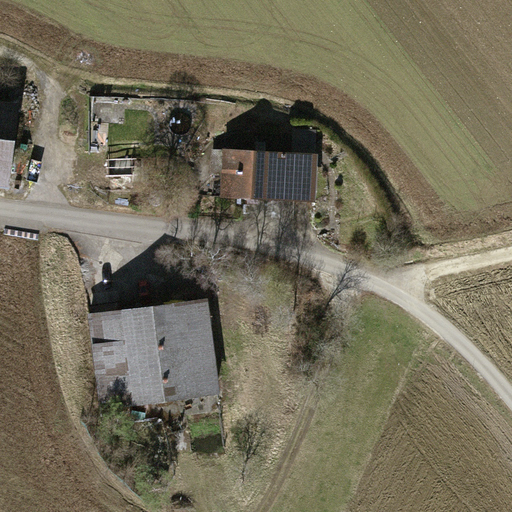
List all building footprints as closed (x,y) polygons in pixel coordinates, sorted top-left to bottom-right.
[(31,106),(0,103),(0,184),(23,187),(31,106)] [(296,146),(318,147),(318,128),(296,127),(296,146)] [(337,155),(238,151),(236,197),(335,201),(337,155)] [(144,157),(111,158),(112,180),(145,179),(144,157)] [(223,296),(96,315),(112,416),(239,397),(223,296)]
